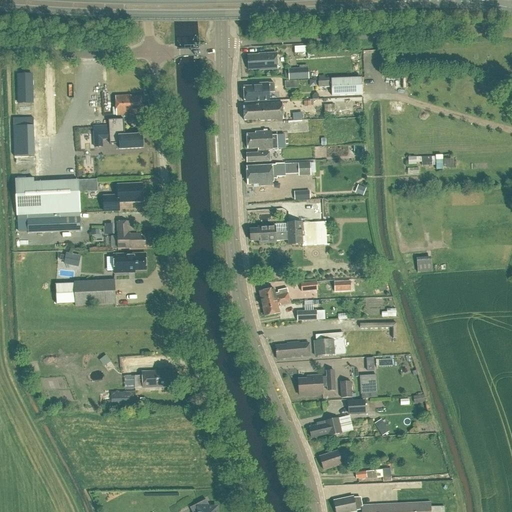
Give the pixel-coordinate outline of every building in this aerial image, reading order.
[(259,55),(248,56),(248,71),(257,70),(257,71),(277,70),(276,54),(259,55)] [(288,70),(289,80),(309,79),(308,69),(288,70)] [(33,74),(17,75),(18,104),(34,104),(33,74)] [(331,87),(331,78),(318,78),(319,88),(331,87)] [(331,80),(332,97),(362,95),(362,78),(331,80)] [(252,87),(243,88),(244,103),(269,101),(268,93),(275,93),(274,84),(252,85),(252,87)] [(139,112),(142,112),(141,97),(131,98),(131,96),(115,97),(116,116),(139,115),(139,112)] [(246,107),(243,108),(244,121),(247,121),(258,120),(259,122),(283,120),(282,103),(257,105),(258,107),(246,108),(246,107)] [(33,118),(13,118),(14,156),(34,156),(33,118)] [(108,126),(92,127),(93,133),(94,148),(103,147),(102,141),(110,140),(110,144),(119,144),(120,150),(142,149),(142,135),(124,137),(124,130),(123,120),(107,121),(108,126)] [(255,134),(246,135),(247,149),(258,149),(258,151),(272,150),(277,149),(277,136),(272,136),(271,134),(271,132),(255,133),(255,134)] [(364,146),(354,146),(354,155),(365,154),(364,146)] [(258,152),(258,154),(246,154),(247,163),(270,162),(269,152),(258,152)] [(435,156),(436,169),(453,168),(452,155),(435,156)] [(408,164),(422,164),(422,166),(433,166),(433,157),(408,157),(408,164)] [(275,165),(246,167),(247,186),(258,185),(258,187),(273,186),(273,179),(277,179),(277,178),(284,177),(284,164),(275,164),(275,165)] [(297,165),(298,177),(310,177),(310,164),(297,165)] [(16,217),(80,214),(78,181),(33,183),(33,179),(14,180),(16,217)] [(117,185),(118,196),(103,197),(104,212),(119,212),(119,203),(143,202),(142,188),(136,188),(136,184),(117,185)] [(360,186),(357,194),(363,197),(366,189),(360,186)] [(308,193),(294,193),(294,202),(308,201),(308,193)] [(80,218),(59,219),(60,233),(81,232),(80,218)] [(117,236),(111,237),(111,250),(118,250),(144,249),(144,246),(145,246),(145,237),(141,237),(141,234),(129,235),(129,231),(129,232),(129,222),(117,222),(117,232),(117,236)] [(327,246),(326,222),(287,224),(288,234),(275,234),(275,227),(268,227),(258,228),(259,229),(250,230),(251,242),(259,242),(259,243),(279,242),(279,241),(290,241),(291,245),(302,245),(302,247),(327,246)] [(65,254),(62,265),(71,267),(74,256),(65,254)] [(145,254),(112,255),(113,275),(135,275),(135,273),(146,272),(145,254)] [(431,262),(417,263),(418,275),(432,274),(431,262)] [(66,285),(55,285),(56,305),(75,304),(75,307),(115,305),(114,280),(74,282),(74,284),(66,285)] [(334,293),(350,292),(349,282),(334,282),(334,293)] [(301,293),(317,291),(316,283),(300,285),(301,293)] [(275,294),(274,289),(259,293),(262,305),(289,299),(287,289),(278,291),(278,294),(275,294)] [(280,306),(290,304),(289,299),(262,305),(265,317),(279,314),(277,305),(280,305),(280,306)] [(316,311),(296,312),(297,322),(317,321),(316,321),(324,320),(324,312),(316,312),(316,311)] [(396,324),(360,324),(360,329),(391,329),(391,340),(396,340),(396,324)] [(343,355),(341,339),(313,342),(314,358),(343,355)] [(287,345),(275,346),(276,360),(310,357),(309,344),(299,344),(299,343),(287,344),(287,345)] [(375,375),(374,358),(366,358),(367,371),(369,371),(370,375),(375,375)] [(313,376),(313,379),(298,380),(299,396),(323,395),(322,388),(327,387),(327,391),(335,391),(334,371),(326,372),(326,377),(321,377),(321,376),(313,376)] [(134,378),(125,378),(126,392),(102,393),(103,412),(115,411),(115,410),(122,410),(122,408),(136,407),(135,392),(134,392),(134,388),(143,388),(143,389),(158,388),(158,385),(170,384),(170,374),(167,374),(166,372),(142,373),(142,376),(134,377),(134,378)] [(360,377),(361,395),(369,395),(369,377),(360,377)] [(341,399),(351,398),(350,382),(340,383),(341,399)] [(424,395),(413,397),(414,404),(425,402),(424,395)] [(347,402),(348,416),(365,415),(364,401),(347,402)] [(316,424),(317,427),(309,429),(311,438),(328,434),(329,437),(341,434),(338,419),(316,424)] [(382,436),(389,431),(383,423),(376,427),(382,436)] [(323,471),(341,465),(341,464),(346,462),(345,458),(340,459),(337,451),(319,457),(323,471)] [(376,474),(355,475),(356,481),(383,479),(383,484),(391,484),(390,471),(382,472),(382,473),(376,473),(376,474)] [(353,497),(334,501),(335,511),(353,511),(356,511),(353,497)] [(190,508),(192,511),(216,511),(217,508),(210,508),(206,500),(190,508)] [(430,503),(361,506),(361,511),(452,511),(452,506),(431,507),(430,503)]
